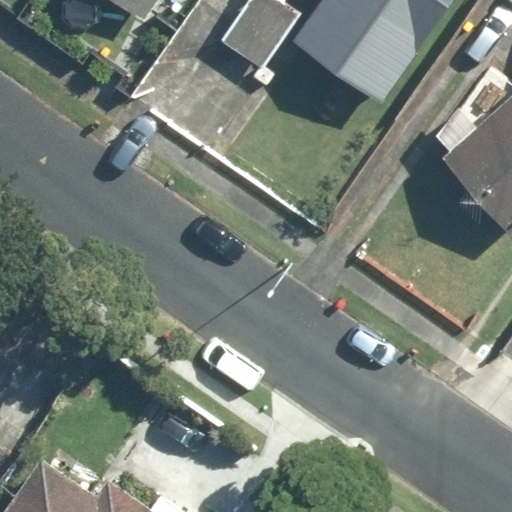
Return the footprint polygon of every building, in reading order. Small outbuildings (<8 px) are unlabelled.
[(121,0),(150,20),(163,0),(121,0)] [(306,10),(290,0),(248,0),(223,38),(267,68),(306,10)] [(384,106),(457,0),(321,0),(292,42),(384,106)] [(511,99),(448,156),(511,227),(511,99)] [(204,511),(167,486),(151,510),(108,481),(97,497),(41,459),(4,511),(204,511)]
